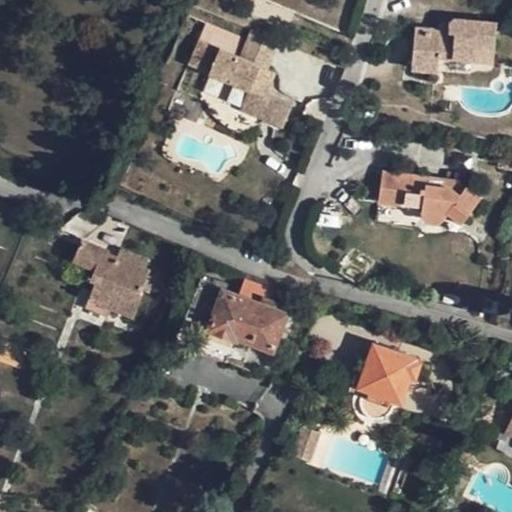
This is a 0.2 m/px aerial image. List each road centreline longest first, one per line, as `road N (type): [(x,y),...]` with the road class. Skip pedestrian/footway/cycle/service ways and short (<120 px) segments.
road 1 (residential): [(511,336),(291,276),(109,207),(0,182)]
road 2 (unknown): [(109,207),(146,131),(153,88)]
